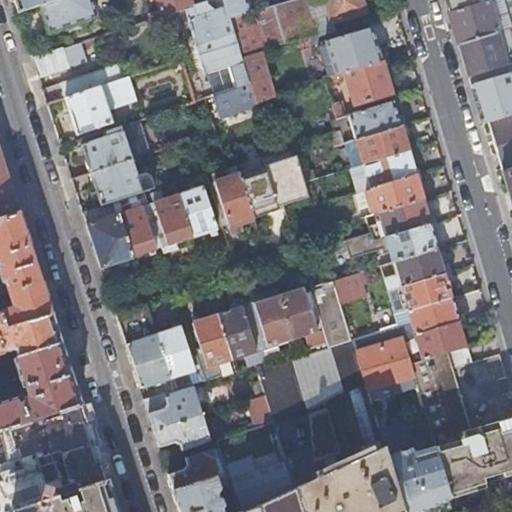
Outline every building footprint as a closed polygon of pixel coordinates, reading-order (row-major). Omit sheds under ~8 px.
[(40,7),(61,0),(8,0),(9,1),(12,0),(17,15),(40,7)] [(95,17),(89,0),(61,0),(40,7),(44,21),(47,32),(95,17)] [(188,0),(153,0),(157,12),(148,15),(149,20),(183,9),(190,7),(188,0)] [(244,0),(220,0),(223,9),(226,19),(249,13),(244,0)] [(292,0),(249,13),(226,19),(234,45),(237,57),(312,35),(302,0),(292,0)] [(244,0),(249,13),(292,0),(244,0)] [(302,0),(312,35),(313,38),(331,33),(329,25),(321,0),(302,0)] [(360,0),(321,0),(329,25),(365,14),(360,0)] [(443,0),(448,14),(496,0),(443,0)] [(511,0),(496,0),(448,14),(458,46),(496,35),(506,32),(511,30),(511,0)] [(205,2),(190,7),(183,9),(198,56),(234,45),(226,19),(223,9),(208,14),(205,2)] [(329,77),(379,62),(377,56),(370,29),(333,40),(342,69),(328,73),(325,65),(312,70),(310,74),(313,83),(319,80),(321,80),(329,77)] [(506,32),(496,35),(506,68),(510,66),(505,48),(510,47),(506,32)] [(117,53),(110,33),(62,48),(68,69),(117,53)] [(496,35),(458,46),(467,79),(506,68),(496,35)] [(234,45),(198,56),(204,76),(225,69),(231,92),(246,87),(238,61),(237,57),(234,45)] [(62,48),(31,58),(34,69),(38,79),(68,69),(62,48)] [(379,62),(385,61),(384,54),(377,56),(379,62)] [(259,55),(238,61),(246,87),(252,107),(272,99),(259,55)] [(388,68),(385,61),(379,62),(381,69),(388,68)] [(381,69),(379,62),(329,77),(331,82),(345,79),(353,106),(389,95),(381,69)] [(62,91),(64,99),(125,80),(120,65),(120,64),(60,84),(62,91)] [(125,80),(64,99),(71,119),(76,135),(112,123),(108,111),(137,102),(129,78),(125,80)] [(492,79),(469,86),(481,126),(487,125),(511,117),(511,99),(499,103),(492,79)] [(338,103),(329,106),(334,121),(342,118),(338,103)] [(399,127),(392,103),(347,117),(351,131),(354,141),(399,127)] [(511,169),(511,117),(487,125),(501,172),(511,169)] [(149,155),(138,121),(120,127),(131,161),(149,155)] [(120,127),(103,133),(105,138),(80,146),(84,158),(89,174),(131,161),(120,127)] [(354,141),(362,166),(407,153),(399,127),(354,141)] [(354,141),(351,131),(339,135),(342,145),(354,142),(354,141)] [(338,133),(330,136),(333,148),(342,145),(339,135),(338,133)] [(407,153),(362,166),(369,190),(414,177),(407,153)] [(0,220),(18,214),(2,164),(0,159),(0,220)] [(150,179),(144,176),(137,178),(131,161),(89,174),(95,195),(99,209),(113,205),(137,196),(143,195),(154,191),(150,179)] [(262,168),(238,176),(252,219),(276,211),(262,168)] [(511,207),(511,169),(501,172),(511,207)] [(211,177),(213,184),(228,227),(239,223),(252,219),(238,176),(227,180),(225,172),(211,177)] [(414,177),(369,190),(376,215),(421,202),(414,177)] [(202,188),(178,195),(192,238),(216,231),(202,188)] [(369,190),(356,194),(364,218),(376,215),(369,190)] [(192,238),(178,195),(152,204),(166,247),(176,244),(192,238)] [(155,251),(137,196),(113,205),(130,259),(155,251)] [(421,202),(376,215),(380,227),(384,239),(428,226),(421,202)] [(99,209),(82,215),(99,269),(130,259),(113,205),(99,209)] [(36,269),(18,214),(0,220),(0,293),(7,291),(13,310),(0,314),(0,317),(4,330),(51,315),(36,269)] [(239,223),(228,227),(230,235),(242,231),(239,223)] [(369,234),(344,242),(349,259),(380,250),(382,256),(388,254),(391,264),(436,251),(428,226),(384,239),(371,243),(369,234)] [(384,239),(380,227),(368,231),(369,234),(371,243),(384,239)] [(166,247),(161,249),(163,254),(178,249),(176,244),(166,247)] [(436,251),(391,264),(398,288),(443,275),(436,251)] [(356,275),(333,282),(341,309),(368,301),(360,273),(356,275)] [(443,275),(398,288),(405,312),(450,299),(443,275)] [(271,424),(306,413),(305,410),(362,381),(355,355),(341,309),(333,282),(308,289),(320,332),(321,333),(324,344),(325,345),(308,350),(296,354),(265,364),(252,368),(270,423),(271,424)] [(301,290),(278,297),(292,341),(304,338),(308,350),(325,345),(324,344),(321,333),(320,332),(315,333),(301,290)] [(292,341),(278,297),(253,306),(257,318),(267,349),(292,341)] [(450,299),(405,312),(413,337),(457,323),(450,299)] [(174,392),(170,380),(155,336),(145,305),(114,315),(122,341),(127,354),(132,371),(138,390),(153,385),(157,398),(163,395),(174,392)] [(241,309),(217,317),(231,361),(255,353),(245,321),(241,309)] [(56,331),(51,315),(4,330),(0,317),(0,355),(1,355),(3,353),(12,350),(15,359),(61,344),(56,331)] [(231,361),(217,317),(191,325),(206,369),(231,361)] [(257,318),(251,319),(261,351),(267,349),(257,318)] [(261,351),(251,319),(245,321),(255,353),(261,351)] [(457,323),(413,337),(420,361),(446,354),(465,348),(457,323)] [(180,328),(155,336),(170,380),(194,372),(180,328)] [(401,340),(355,355),(362,381),(365,389),(412,376),(408,365),(401,340)] [(61,344),(15,359),(12,362),(20,387),(24,386),(26,393),(18,400),(16,398),(0,402),(0,431),(11,428),(34,421),(64,412),(81,406),(61,344)] [(420,361),(408,365),(412,376),(425,422),(449,501),(511,472),(511,418),(469,431),(446,354),(420,361)] [(164,399),(163,395),(157,398),(142,402),(147,417),(152,432),(200,416),(192,390),(164,399)] [(91,437),(81,406),(64,412),(69,427),(39,437),(34,421),(11,428),(34,496),(56,489),(54,483),(90,470),(80,440),(91,437)] [(209,442),(200,416),(152,432),(155,441),(157,447),(173,442),(179,445),(180,451),(209,442)] [(385,458),(401,511),(441,511),(451,507),(448,502),(449,501),(425,422),(394,432),(401,453),(385,458)] [(271,424),(270,423),(214,441),(215,445),(220,459),(225,475),(229,487),(232,495),(233,499),(254,492),(289,481),(271,424)] [(315,474),(310,476),(313,482),(293,491),(299,511),(401,511),(385,458),(383,450),(317,480),(315,474)] [(225,475),(220,459),(216,461),(204,454),(184,460),(185,465),(182,471),(166,476),(172,493),(225,475)] [(18,471),(1,477),(10,505),(27,499),(18,471)] [(229,487),(225,475),(172,493),(177,511),(220,511),(220,510),(223,507),(220,500),(217,498),(215,495),(218,490),(229,487)] [(13,511),(114,511),(113,507),(105,482),(13,511)] [(234,504),(237,511),(259,511),(254,492),(233,499),(234,504)] [(229,506),(234,504),(233,499),(232,495),(226,497),(229,506)] [(2,502),(0,502),(0,511),(12,511),(10,506),(4,508),(2,502)]
